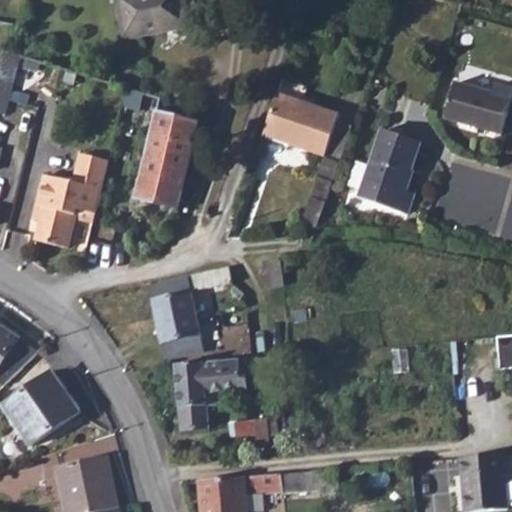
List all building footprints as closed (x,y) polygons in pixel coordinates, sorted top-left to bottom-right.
[(120,0),(127,41),(194,30),(189,0),(120,0)] [(0,73),(0,98),(10,102),(24,57),(6,52),(0,73)] [(458,85),(447,124),(501,139),(511,102),(511,92),(497,88),(494,96),(458,85)] [(278,95),(263,139),(324,159),(313,191),(302,227),(316,231),(352,128),(337,123),(339,117),(303,103),(278,95)] [(0,98),(0,114),(6,116),(10,102),(0,98)] [(162,113),(137,200),(178,211),(202,124),(162,113)] [(383,132),(357,198),(405,216),(414,194),(404,190),(420,146),(383,132)] [(48,175),(40,204),(47,207),(43,221),(39,239),(69,247),(77,217),(79,209),(98,213),(111,161),(85,155),(77,182),(48,175)] [(40,204),(36,219),(43,221),(47,207),(40,204)] [(79,209),(77,217),(96,221),(98,213),(79,209)] [(279,262),(248,265),(248,291),(256,290),(256,283),(264,283),(264,289),(282,287),(279,262)] [(228,269),(196,276),(198,291),(230,284),(230,278),(243,276),(240,264),(227,266),(228,269)] [(188,278),(151,286),(166,361),(191,355),(188,338),(199,335),(188,278)] [(0,382),(6,387),(40,353),(0,325),(0,382)] [(511,337),(494,339),(497,372),(511,370),(511,371),(511,337)] [(274,359),(177,366),(183,432),(211,429),(209,406),(207,385),(206,379),(274,374),(275,373),(274,359)] [(55,374),(7,407),(32,445),(81,413),(55,374)] [(219,384),(207,385),(209,406),(220,404),(219,384)] [(273,420),(234,418),(233,434),(257,435),(257,443),(272,443),(273,420)] [(500,456),(458,459),(463,511),(489,511),(504,510),(500,456)] [(59,468),(67,511),(104,511),(120,509),(109,458),(59,468)] [(337,471),(243,479),(243,482),(201,484),(203,511),(247,511),(247,496),(262,495),(343,491),(343,485),(338,485),(337,471)] [(247,496),(247,511),(252,511),(263,511),(262,495),(247,496)]
